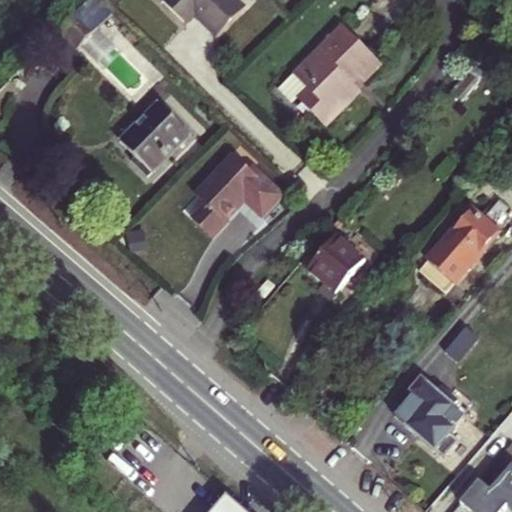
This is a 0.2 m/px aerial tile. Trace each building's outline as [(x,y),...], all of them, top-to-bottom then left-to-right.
[(117,17),(99,0),(94,0),(81,14),(101,33),(117,17)] [(190,28),(198,19),(221,40),(249,11),(237,0),(171,0),(166,5),(190,28)] [(61,34),(80,53),(101,33),(81,14),(61,34)] [(309,91),(301,99),(328,129),(363,95),(359,92),(382,71),(343,30),(295,76),(309,91)] [(295,76),(286,84),(301,99),(309,91),(295,76)] [(160,113),(124,149),(137,162),(132,167),(149,185),(191,144),(160,113)] [(240,160),(202,200),(212,210),(199,223),(219,243),(235,227),(232,224),(251,204),(268,221),(288,199),(258,171),(255,174),(240,160)] [(484,208),(447,250),(475,275),(511,234),(484,208)] [(312,275),(342,303),(371,271),(340,243),(312,275)] [(475,275),(447,250),(439,259),(467,284),(475,275)] [(276,287),(267,280),(256,293),(264,300),(276,287)] [(443,355),(458,366),(479,338),(464,327),(443,355)] [(466,424),(423,385),(412,397),(415,400),(396,422),(446,466),(462,449),(452,440),(466,424)] [(478,474),(461,495),(481,511),(495,511),(507,499),(511,502),(511,463),(493,486),(478,474)] [(246,511),(231,499),(219,511),(246,511)]
